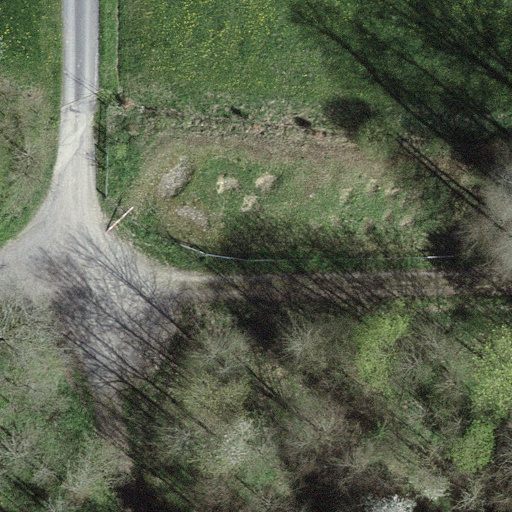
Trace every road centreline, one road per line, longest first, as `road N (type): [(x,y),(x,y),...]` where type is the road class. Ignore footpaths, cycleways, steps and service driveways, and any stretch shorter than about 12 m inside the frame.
road 1 (track): [(80,278),(511,280)]
road 2 (track): [(77,0),(80,278)]
